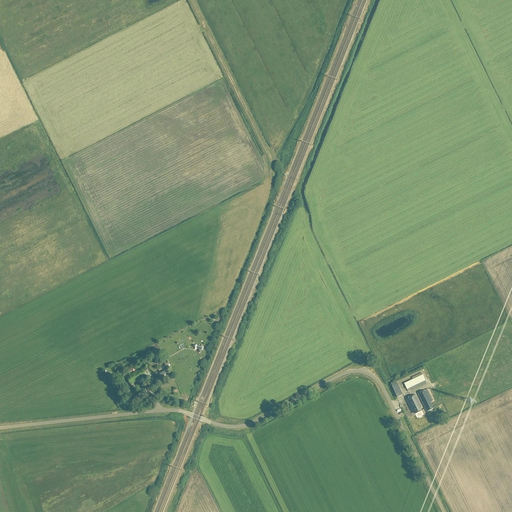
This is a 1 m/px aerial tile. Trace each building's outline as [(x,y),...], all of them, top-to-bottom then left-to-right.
[(159,377),(169,371),(165,365),(158,370),(159,371),(157,373),(159,377)] [(151,376),(146,366),(126,378),(130,385),(145,376),(147,378),(151,376)] [(422,375),(404,384),(406,389),(409,388),(425,381),(422,375)] [(397,384),(391,387),(396,398),(403,395),(397,384)] [(426,390),(418,394),(427,412),(434,408),(426,390)] [(142,393),(141,393),(137,396),(142,405),(147,402),(142,393)] [(415,395),(406,400),(412,411),(413,410),(415,414),(421,411),(419,407),(421,406),(415,395)]
